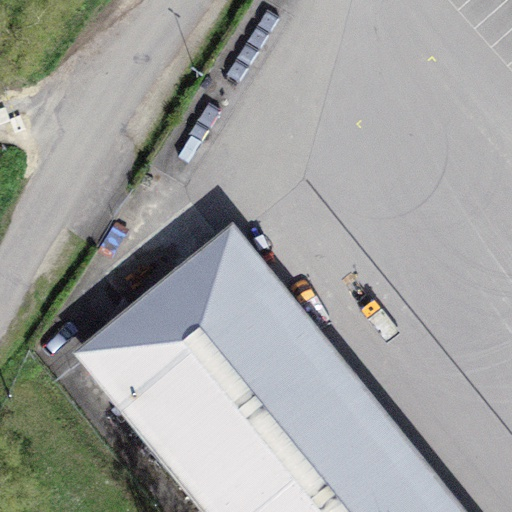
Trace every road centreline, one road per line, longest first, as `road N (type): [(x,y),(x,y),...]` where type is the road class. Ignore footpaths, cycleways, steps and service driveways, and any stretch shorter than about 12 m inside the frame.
road 1 (residential): [(183,0),(102,112),(0,294)]
road 2 (track): [(382,0),(511,150)]
